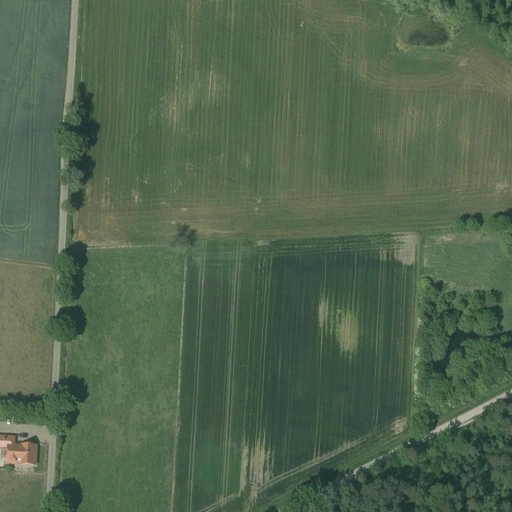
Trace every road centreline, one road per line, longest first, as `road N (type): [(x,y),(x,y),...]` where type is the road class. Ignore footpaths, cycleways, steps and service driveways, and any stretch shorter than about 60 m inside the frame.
road 1 (unclassified): [(75,0),(50,511)]
road 2 (track): [(511,393),(285,511)]
